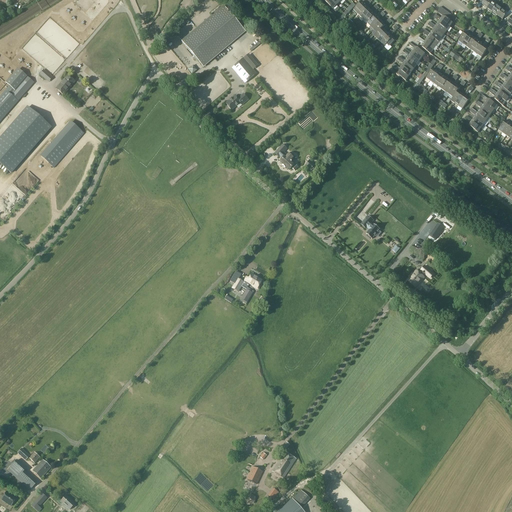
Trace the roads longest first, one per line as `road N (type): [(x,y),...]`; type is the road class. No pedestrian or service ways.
road 1 (unclassified): [(458,355),(282,203),(156,70)]
road 2 (secondary): [(511,199),(263,0)]
road 3 (unclassified): [(0,295),(84,207),(156,70)]
